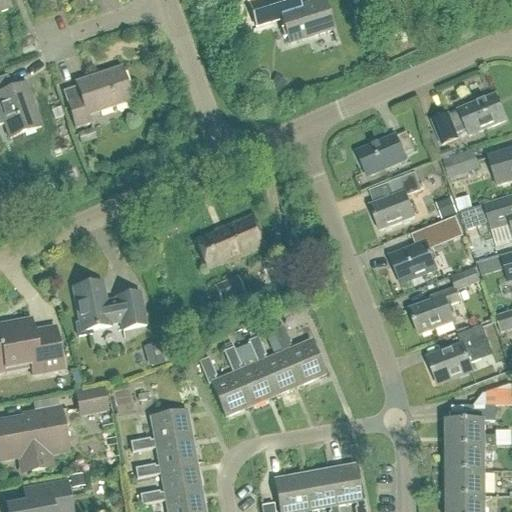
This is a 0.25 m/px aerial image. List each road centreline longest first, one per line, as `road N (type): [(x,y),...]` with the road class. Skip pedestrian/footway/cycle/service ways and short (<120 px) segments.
road 1 (residential): [(399,419),(388,366),(298,129)]
road 2 (unclassified): [(0,257),(225,160)]
road 3 (unclassified): [(298,129),(511,37)]
road 4 (residential): [(227,511),(223,475),(250,445),(399,419)]
road 5 (residential): [(225,160),(170,0)]
